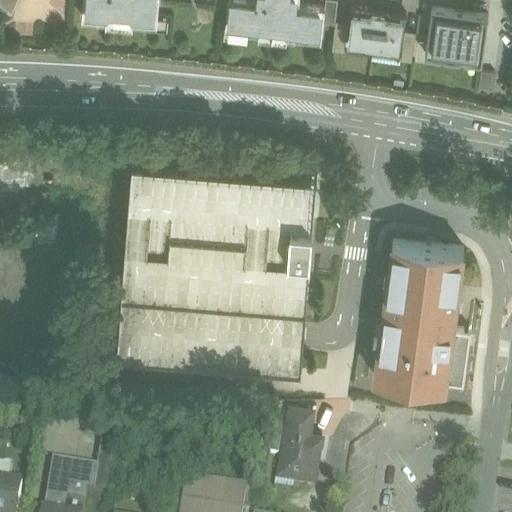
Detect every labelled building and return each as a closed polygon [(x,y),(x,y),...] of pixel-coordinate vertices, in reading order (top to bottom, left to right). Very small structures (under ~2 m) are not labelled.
[(84,0),(83,16),(107,18),(108,13),(134,15),(133,20),(158,22),(159,0),(84,0)] [(229,0),(226,27),(261,31),(261,27),(288,30),(287,34),(322,38),(324,21),(326,5),(300,2),(299,0),(229,0)] [(326,0),(326,5),(324,21),(335,22),(337,0),(326,0)] [(370,0),(370,4),(351,2),(347,40),(401,46),(405,8),(386,6),(386,2),(372,0),(370,0)] [(430,8),(424,54),(481,61),(486,15),(430,8)] [(316,170),(132,156),(117,353),(300,367),(303,335),(316,170)] [(464,247),(394,238),(376,375),(446,384),(451,345),(452,345),(452,343),(454,343),(456,328),(454,328),(455,325),(454,325),(464,247)] [(315,408),(291,404),(289,419),(291,420),(282,471),(296,473),(295,480),(315,483),(319,454),(317,454),(319,439),(322,439),(323,434),(311,432),(315,408)] [(98,467),(54,459),(45,511),(104,511),(105,510),(117,435),(104,433),(98,467)] [(245,487),(201,480),(202,474),(201,474),(200,480),(199,480),(193,511),(242,511),(247,488),(246,488),(247,482),(246,481),(245,487)] [(193,511),(199,480),(186,478),(184,490),(181,511),(193,511)] [(19,511),(23,489),(0,485),(0,511),(19,511)] [(181,511),(184,490),(170,487),(166,511),(181,511)]
